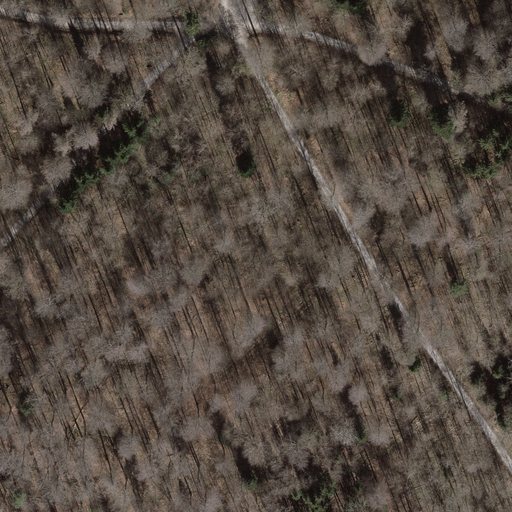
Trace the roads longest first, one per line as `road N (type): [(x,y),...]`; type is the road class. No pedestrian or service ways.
road 1 (track): [(511,468),(377,276),(232,21)]
road 2 (track): [(232,21),(302,31),(511,109)]
road 3 (track): [(191,25),(0,245)]
road 4 (track): [(0,8),(74,24),(232,21)]
